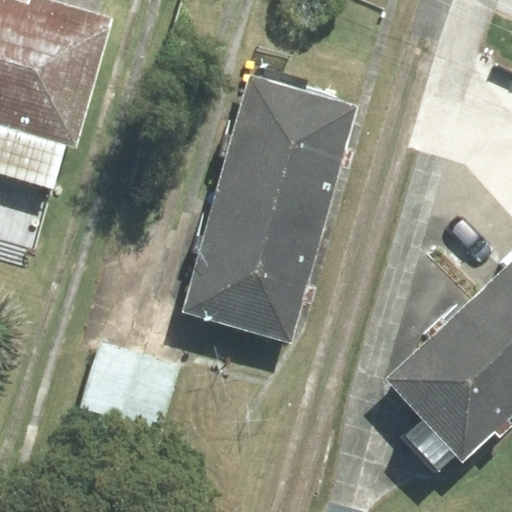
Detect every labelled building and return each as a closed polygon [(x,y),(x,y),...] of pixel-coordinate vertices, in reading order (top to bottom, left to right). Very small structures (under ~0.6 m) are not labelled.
[(0,0),(0,124),(89,147),(123,15),(61,0),(0,0)] [(213,197),(319,227),(352,111),(246,81),(213,197)] [(179,314),(286,344),(319,227),(213,197),(179,314)] [(511,264),(474,300),(511,341),(511,264)] [(384,384),(459,464),(511,414),(511,341),(474,300),(384,384)] [(78,411),(159,434),(179,367),(98,343),(78,411)]
